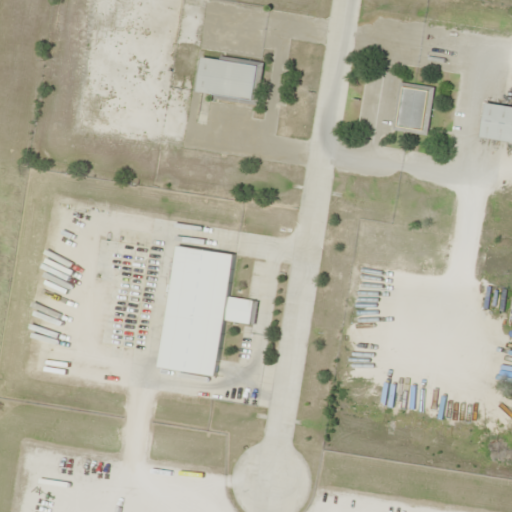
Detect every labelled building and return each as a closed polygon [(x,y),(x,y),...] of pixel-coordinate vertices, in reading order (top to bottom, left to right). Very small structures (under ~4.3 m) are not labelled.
[(256,101),(260,64),(200,57),(196,94),(256,101)] [(425,134),(431,86),(398,83),(393,130),(425,134)] [(511,106),(485,102),(479,137),(511,141),(511,106)] [(147,244),(105,238),(102,259),(144,265),(147,244)] [(158,368),(214,375),(222,320),(249,324),(252,300),(227,297),(232,254),(175,246),(158,368)]
